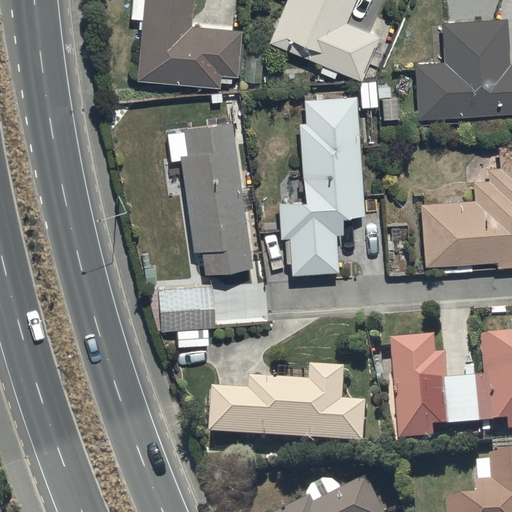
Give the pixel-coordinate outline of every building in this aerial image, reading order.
[(230,83),(231,75),(236,75),(240,29),(190,25),(191,0),(131,0),(130,19),(140,20),(134,80),(218,87),(218,82),(230,83)] [(343,23),(352,0),(284,0),(266,43),(319,65),(316,72),(332,78),(335,72),(357,81),(376,36),(343,23)] [(412,63),(415,117),(511,112),(511,61),(507,62),(505,18),(439,21),(441,62),(412,63)] [(362,215),(353,96),(301,100),(303,122),(296,123),(302,200),(275,202),(278,240),(283,239),(284,262),(288,262),(288,274),(337,271),(334,233),(341,233),(340,217),(362,215)] [(248,267),(228,122),(164,131),(168,161),(178,160),(190,252),(200,251),(203,273),(248,267)] [(472,199),(418,202),(421,266),(493,262),(494,267),(511,266),(511,145),(496,147),(497,167),(485,168),(486,180),(471,180),(472,199)] [(211,286),(156,289),(157,330),(175,329),(176,347),(207,345),(206,328),(213,327),(211,286)] [(435,341),(390,345),(398,445),(434,442),(433,432),(508,426),(509,436),(511,435),(511,338),(480,341),(483,382),(448,385),(445,358),(436,358),(435,341)] [(212,391),(208,436),(363,448),(366,406),(343,405),(345,373),(310,370),(308,385),(248,381),(247,394),(212,391)] [(475,502),(447,504),(447,511),(511,511),(511,458),(489,460),(490,465),(477,465),(478,486),(474,486),(475,502)] [(381,511),(367,482),(314,508),(311,501),(288,511),(381,511)]
